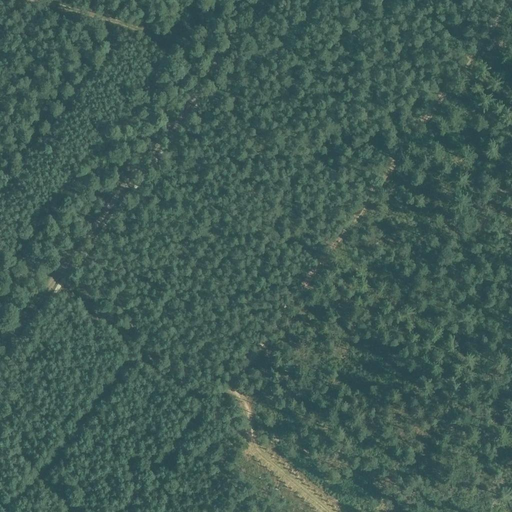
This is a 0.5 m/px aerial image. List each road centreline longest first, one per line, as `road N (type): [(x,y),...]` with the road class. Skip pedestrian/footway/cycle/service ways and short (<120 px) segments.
road 1 (track): [(264,0),(0,349)]
road 2 (unknown): [(201,81),(147,32),(39,0)]
